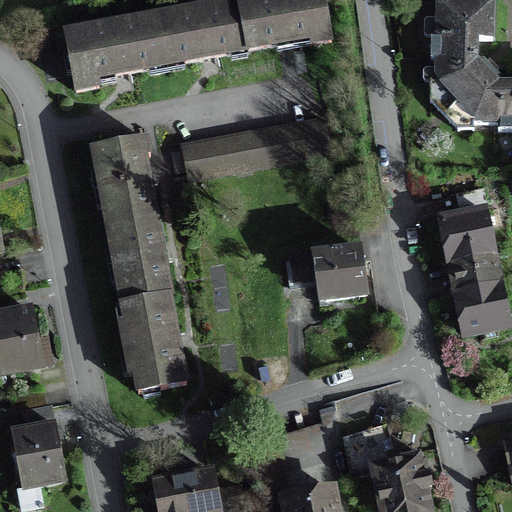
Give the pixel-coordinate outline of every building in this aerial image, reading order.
[(329,44),(321,0),(267,0),(65,38),(75,94),(97,90),(95,82),(128,76),(219,59),(277,48),(308,42),(309,47),(329,44)] [(511,86),(497,87),(497,81),(499,80),(492,73),(483,64),(482,65),(476,65),(477,43),(491,43),(492,5),(437,4),(436,40),(430,40),(429,63),(436,63),(435,86),(429,86),(428,104),(456,133),(472,134),(472,127),(497,128),(497,134),(511,134),(511,86)] [(188,184),(328,157),(322,123),(182,149),(188,184)] [(176,344),(168,301),(169,300),(162,261),(154,222),(149,191),(143,160),(148,159),(145,143),(91,153),(124,325),(119,326),(129,378),(134,377),(137,395),(184,386),(176,344)] [(469,210),(471,218),(484,215),(487,215),(482,192),(455,197),(458,212),(469,210)] [(499,288),(492,257),(484,215),(471,218),(467,219),(439,224),(448,266),(453,292),(454,297),(463,339),(491,333),(507,330),(499,288)] [(359,252),(317,258),(321,283),(325,304),(366,298),(362,275),(359,252)] [(316,283),(321,283),(317,258),(284,263),(289,291),(317,287),(316,283)] [(0,377),(41,370),(30,313),(15,316),(0,318),(0,377)] [(14,401),(17,415),(21,414),(46,410),(43,395),(14,401)] [(21,414),(25,434),(53,429),(49,409),(46,410),(21,414)] [(371,464),(392,459),(385,428),(342,442),(351,481),(374,476),(371,464)] [(54,429),(53,429),(25,434),(12,436),(23,492),(63,484),(54,443),(57,442),(54,429)] [(371,464),(374,476),(381,511),(427,511),(423,491),(430,489),(427,475),(424,476),(420,477),(414,454),(392,459),(371,464)] [(238,489),(223,492),(219,474),(169,483),(168,482),(154,484),(159,511),(216,511),(217,511),(242,507),(238,489)] [(284,511),(335,511),(331,492),(282,501),(284,511)]
